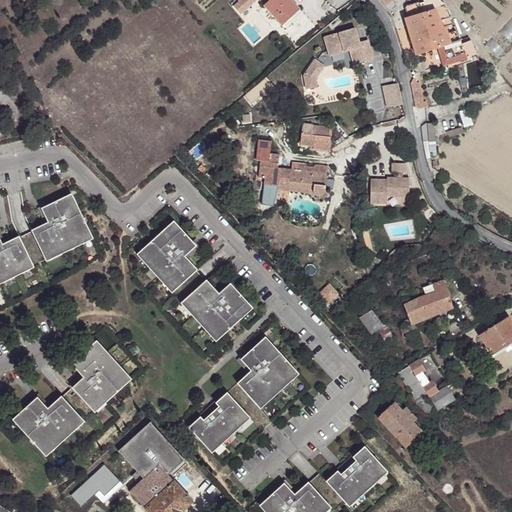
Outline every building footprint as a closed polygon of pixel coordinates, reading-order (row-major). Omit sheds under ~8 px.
[(285,16),(296,5),(291,0),(268,0),(264,4),(282,25),(288,19),(285,16)] [(435,7),(435,9),(446,6),(439,0),(426,0),(428,1),(435,7)] [(385,4),(389,10),(395,5),(395,4),(392,1),(385,4)] [(435,7),(428,1),(419,3),(421,13),(432,10),(431,8),(435,7)] [(407,16),(421,13),(419,3),(417,2),(407,4),(405,7),(407,16)] [(300,8),(296,5),(285,16),(288,19),(300,8)] [(453,57),(455,63),(467,59),(459,42),(446,6),(435,9),(435,7),(431,8),(432,10),(421,13),(407,16),(405,17),(416,55),(438,48),(442,60),(453,57)] [(356,28),(325,37),(329,51),(344,47),(345,51),(351,50),(355,64),(374,58),(369,40),(360,42),(356,28)] [(461,42),(467,59),(467,60),(478,55),(473,42),(469,43),(468,40),(461,42)] [(330,55),(345,51),(344,47),(329,51),(330,55)] [(442,60),(443,66),(455,63),(453,57),(442,60)] [(317,78),(325,66),(316,59),(304,76),(307,89),(318,87),(317,78)] [(411,86),(419,111),(429,107),(428,102),(424,103),(419,83),(417,84),(415,76),(410,78),(411,86)] [(386,86),(390,105),(404,102),(399,83),(386,86)] [(271,131),(270,124),(261,126),(262,133),(271,131)] [(314,149),(330,151),(332,138),(330,137),(331,128),(314,126),(314,125),(304,124),(301,145),(314,147),(314,149)] [(280,155),(271,154),(272,141),(260,140),(258,161),(261,161),(260,178),(266,179),(265,185),(314,190),(314,192),(314,193),(314,194),(315,194),(315,195),(316,196),(317,196),(318,197),(319,197),(321,197),(322,197),(323,196),(324,195),(325,194),(325,193),(325,192),(328,174),(313,172),(308,171),(292,170),(279,168),(280,155)] [(392,164),(392,173),(394,173),(399,173),(406,173),(406,164),(392,164)] [(394,179),(390,179),(390,181),(374,180),(373,204),(390,204),(390,197),(412,198),(413,179),(399,179),(394,179)] [(314,190),(265,185),(265,189),(278,190),(315,194),(314,194),(314,193),(314,192),(314,190)] [(352,191),(352,201),(361,201),(361,191),(352,191)] [(68,194),(63,196),(70,210),(75,208),(68,194)] [(50,220),(29,231),(41,257),(55,250),(62,247),(88,234),(75,208),(70,210),(63,196),(43,206),(50,220)] [(174,216),(162,226),(166,231),(178,221),(174,216)] [(181,248),(192,238),(178,221),(166,231),(162,226),(140,245),(159,267),(164,273),(174,285),(196,266),(181,248)] [(88,234),(62,247),(64,251),(90,239),(88,234)] [(0,277),(9,273),(15,270),(29,263),(16,237),(0,244),(0,277)] [(159,267),(140,245),(136,248),(155,271),(159,267)] [(55,250),(41,257),(44,261),(58,255),(55,250)] [(29,263),(15,270),(18,274),(32,268),(29,263)] [(9,273),(0,277),(0,283),(11,278),(9,273)] [(164,273),(160,276),(170,288),(174,285),(164,273)] [(205,277),(183,295),(193,307),(197,312),(216,335),(238,317),(235,312),(247,303),(232,285),(220,295),(205,277)] [(422,320),(429,317),(453,308),(443,281),(431,285),(421,289),(424,297),(415,300),(404,306),(408,320),(410,323),(411,325),(416,323),(422,320)] [(327,304),(339,294),(328,283),(317,293),(327,304)] [(183,295),(179,299),(188,310),(193,307),(183,295)] [(247,303),(235,312),(238,317),(250,307),(247,303)] [(378,330),(383,326),(372,311),(358,318),(371,334),(378,330)] [(197,312),(193,316),(212,339),(216,335),(197,312)] [(431,323),(429,317),(422,320),(424,326),(431,323)] [(511,344),(511,322),(508,317),(478,336),(492,357),(511,344)] [(420,332),(416,323),(411,325),(400,330),(404,338),(420,332)] [(386,325),(383,326),(378,330),(386,342),(394,338),(386,325)] [(265,335),(261,339),(271,350),(275,347),(265,335)] [(97,337),(93,341),(103,353),(107,349),(97,337)] [(237,382),(256,403),(267,393),(273,388),(295,368),(275,347),(271,350),(261,339),(244,354),(254,365),(237,382)] [(75,388),(90,405),(102,395),(106,399),(127,380),(107,358),(103,353),(93,341),(71,360),(87,378),(75,388)] [(112,354),(107,358),(127,380),(131,376),(112,354)] [(429,397),(431,396),(438,391),(432,381),(431,383),(423,370),(425,369),(419,360),(410,365),(429,397)] [(422,401),(429,397),(410,365),(399,372),(419,403),(422,401)] [(295,368),(273,388),(276,392),(298,372),(295,368)] [(448,386),(450,388),(459,383),(457,380),(448,386)] [(438,391),(431,396),(439,410),(456,399),(450,388),(448,386),(439,391),(438,391)] [(210,406),(188,425),(207,447),(229,427),(235,422),(246,412),(226,390),(215,401),(219,405),(214,410),(210,406)] [(33,397),(16,412),(26,424),(22,427),(42,449),(63,429),(69,424),(80,414),(61,393),(43,409),(33,397)] [(267,393),(256,403),(259,407),(271,397),(267,393)] [(102,395),(90,405),(94,409),(106,399),(102,395)] [(439,410),(431,396),(429,397),(422,401),(430,415),(439,410)] [(215,401),(210,406),(214,410),(219,405),(215,401)] [(378,417),(404,448),(422,433),(417,426),(420,423),(406,407),(402,410),(395,402),(378,417)] [(16,412),(12,416),(22,427),(26,424),(16,412)] [(246,412),(235,422),(238,426),(249,416),(246,412)] [(80,414),(69,424),(73,429),(84,418),(80,414)] [(161,466),(168,473),(183,459),(149,421),(118,451),(144,479),(161,466)] [(229,427),(207,447),(211,451),(233,431),(229,427)] [(63,429),(42,449),(45,453),(67,433),(63,429)] [(363,444),(342,463),(345,468),(340,473),(336,468),(325,479),(344,500),(355,490),(361,485),(383,465),(363,444)] [(336,468),(340,473),(345,468),(342,463),(336,468)] [(383,465),(361,485),(364,489),(386,470),(383,465)] [(181,511),(193,501),(168,473),(161,466),(144,479),(131,492),(148,511),(181,511)] [(279,484),(262,499),(272,511),(270,511),(314,511),(315,511),(326,501),(307,479),(289,495),(279,484)] [(355,490),(344,500),(347,504),(359,494),(355,490)] [(262,499),(258,503),(266,511),(270,511),(272,511),(262,499)] [(326,501),(315,511),(322,511),(330,505),(326,501)]
